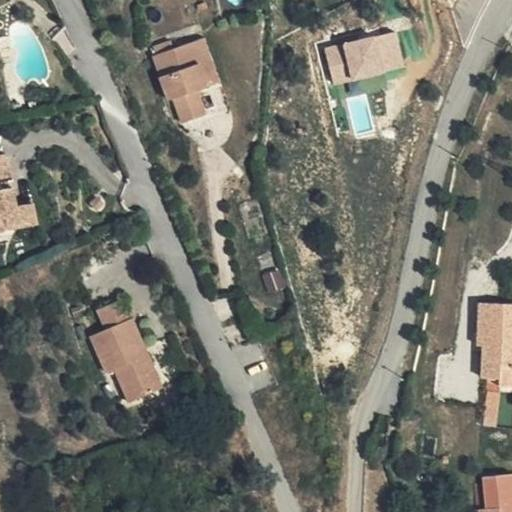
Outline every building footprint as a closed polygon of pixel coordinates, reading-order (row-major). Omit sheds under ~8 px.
[(199,32),(190,36),(199,59),(197,61),(205,82),(217,77),(199,32)] [(199,59),(190,36),(172,44),(169,34),(151,42),(154,51),(147,54),(165,99),(170,97),(180,121),(204,112),(194,88),(205,82),(197,61),(199,59)] [(0,153),(0,152),(0,229),(29,224),(25,204),(8,207),(3,181),(6,181),(0,153)] [(114,372),(129,405),(163,389),(148,356),(141,360),(125,324),(132,320),(123,299),(96,312),(104,332),(88,339),(105,376),(114,372)] [(511,388),(511,304),(476,303),(474,333),(484,333),(483,347),(478,347),(476,378),(493,379),(492,387),(511,388)] [(148,356),(132,320),(125,324),(141,360),(148,356)] [(484,333),(474,333),(473,346),(478,347),(483,347),(484,333)] [(478,478),(478,484),(479,511),(499,511),(504,476),(478,478)] [(509,511),(507,476),(504,476),(499,511),(509,511)] [(479,511),(478,484),(468,486),(468,511),(479,511)]
